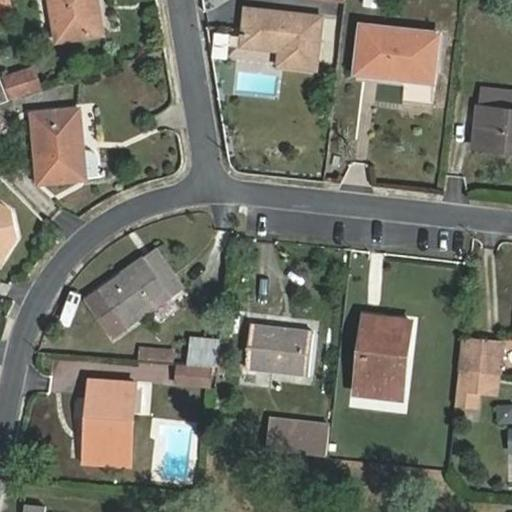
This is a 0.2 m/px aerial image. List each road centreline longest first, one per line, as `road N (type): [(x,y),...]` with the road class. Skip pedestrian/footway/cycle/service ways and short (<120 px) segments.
road 1 (residential): [(0,478),(33,314),(72,262),(137,205)]
road 2 (residential): [(218,190),(511,224)]
road 3 (residential): [(187,0),(218,190)]
